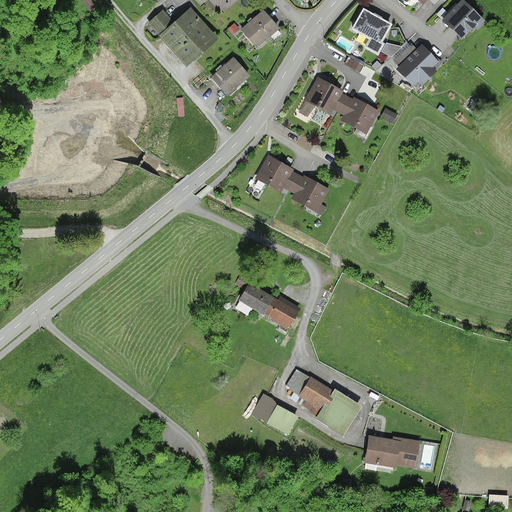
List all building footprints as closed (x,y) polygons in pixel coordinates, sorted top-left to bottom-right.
[(238,0),(209,0),(222,14),(238,0)] [(486,21),(464,0),(461,0),(442,21),(454,32),(462,40),(475,26),(478,29),(486,21)] [(175,22),(160,35),(161,37),(187,67),(219,39),(191,8),(175,22)] [(392,24),(363,8),(352,30),(368,39),(363,48),(378,55),(384,45),(382,44),(392,24)] [(149,23),(160,35),(175,22),(164,10),(149,23)] [(265,10),(241,30),(257,48),(280,28),(265,10)] [(235,24),(228,29),(233,35),(240,29),(235,24)] [(386,43),(382,51),(391,57),(402,47),(386,43)] [(440,62),(425,46),(419,51),(413,45),(395,62),(399,67),(396,70),(413,87),(419,82),(422,86),(426,82),(432,82),(432,77),(437,72),(433,67),(440,62)] [(234,58),(211,78),(217,84),(228,96),(251,76),(234,58)] [(348,58),(345,64),(359,72),(363,66),(348,58)] [(344,91),(317,78),(306,101),(332,114),(334,110),(343,93),(344,91)] [(353,98),(343,93),(334,110),(344,116),(353,98)] [(378,112),(353,98),(344,116),(341,121),(357,129),(355,132),(367,139),(372,128),(370,127),(378,112)] [(386,108),(381,117),(392,124),(397,115),(386,108)] [(294,168),(268,155),(256,178),(282,191),(284,188),(293,170),(294,168)] [(299,173),(293,170),(284,188),(294,193),(304,176),(299,173)] [(329,189),(304,176),(294,193),(291,198),(322,215),(326,208),(320,205),(329,189)] [(240,275),(235,284),(243,288),(247,279),(240,275)] [(278,300),(250,283),(239,301),(288,330),(301,309),(280,296),(278,300)] [(204,338),(213,343),(222,329),(214,323),(204,338)] [(337,395),(297,369),(285,387),(307,401),(303,407),(318,416),(316,419),(345,438),(364,408),(339,392),(337,395)] [(252,414),(267,423),(277,405),(273,400),(264,394),(252,414)] [(299,417),(277,405),(267,423),(267,424),(289,436),(299,417)] [(394,440),(371,436),(366,462),(397,468),(397,465),(414,468),(419,442),(394,437),(394,440)] [(336,461),(328,460),(327,471),(334,472),(336,461)] [(505,496),(487,495),(487,508),(505,508),(505,496)] [(463,501),(461,510),(468,511),(469,502),(463,501)]
